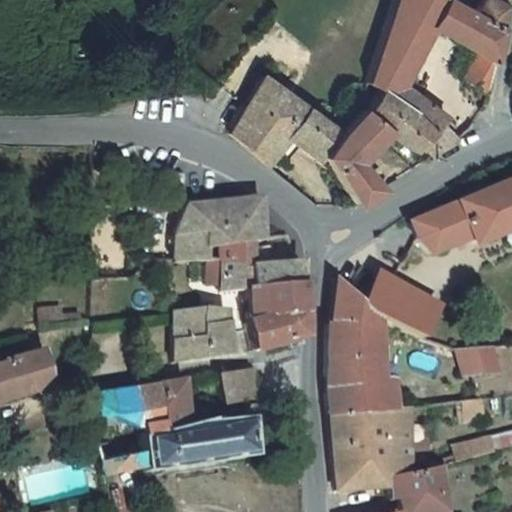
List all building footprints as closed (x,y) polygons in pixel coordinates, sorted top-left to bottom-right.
[(456,87),(478,97),(481,87),(486,62),(493,30),(464,14),(438,0),(377,0),(345,78),(425,133),(428,129),(435,122),(390,84),(420,25),(468,54),(456,87)] [(471,0),(464,14),(493,30),(496,0),(471,0)] [(276,128),(298,159),(316,141),(309,133),(254,66),(227,129),(261,152),(276,128)] [(387,126),(425,155),(436,148),(442,142),(428,129),(425,133),(345,78),(332,107),(364,131),(376,141),(387,126)] [(357,138),(364,131),(332,107),(309,133),(316,141),(298,159),(340,207),(362,190),(363,190),(335,160),(357,138)] [(511,186),(423,222),(435,254),(511,223),(511,186)] [(260,248),(255,205),(174,213),(165,233),(164,257),(203,253),(241,249),(260,248)] [(241,249),(203,253),(208,297),(240,294),(292,289),(289,268),(244,271),(241,249)] [(372,260),(351,300),(364,317),(415,341),(437,305),(372,260)] [(367,373),(364,317),(351,300),(330,277),(325,290),(322,299),(318,308),(316,319),(315,328),(316,340),(316,350),(319,408),(383,406),(382,375),(367,373)] [(240,294),(237,325),(271,319),(272,321),(295,318),(292,289),(240,294)] [(161,324),(159,369),(218,358),(211,308),(162,318),(161,324)] [(236,337),(239,354),(297,343),(295,318),(272,321),(271,319),(237,325),(236,337)] [(54,367),(51,339),(0,362),(0,408),(46,387),(54,367)] [(498,384),(492,355),(460,356),(467,386),(498,384)] [(243,397),(238,370),(204,377),(209,403),(243,397)] [(171,382),(144,387),(154,432),(194,424),(191,406),(176,409),(171,382)] [(87,460),(93,480),(134,471),(135,477),(266,462),(258,403),(232,406),(235,416),(194,424),(154,432),(144,387),(75,401),(87,460)] [(453,421),(477,419),(475,401),(452,402),(453,421)] [(399,406),(383,406),(319,408),(323,485),(372,480),(372,469),(403,465),(399,406)] [(437,511),(432,461),(403,465),(372,469),(372,480),(372,489),(387,488),(389,507),(389,511),(437,511)]
